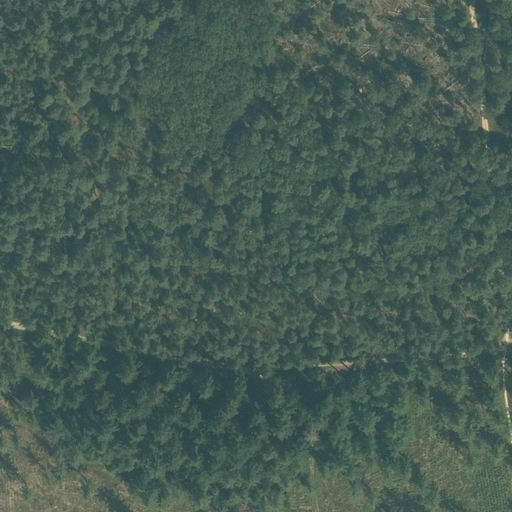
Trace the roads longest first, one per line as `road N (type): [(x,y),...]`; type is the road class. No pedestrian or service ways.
road 1 (track): [(316,511),(311,450),(347,402),(364,362),(221,363),(0,324)]
road 2 (track): [(100,342),(113,314),(112,271),(49,0)]
road 3 (track): [(466,0),(507,349)]
road 4 (track): [(364,362),(507,349)]
